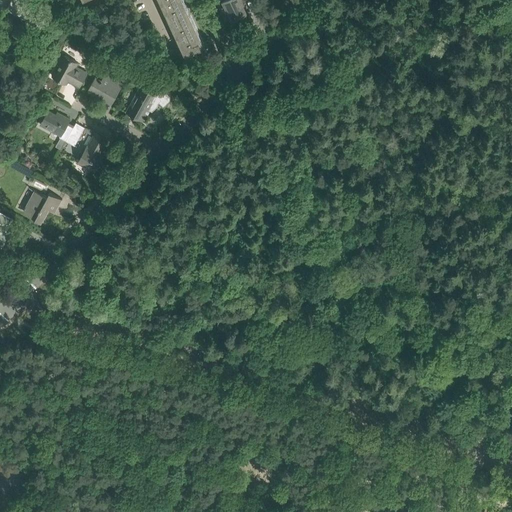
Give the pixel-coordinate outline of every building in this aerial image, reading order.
[(18,0),(10,0),(6,9),(28,21),(32,23),(34,19),(42,24),(47,15),(18,0)] [(166,7),(172,21),(190,12),(184,0),(162,0),(163,1),(162,2),(165,8),(166,7)] [(225,6),(219,9),(225,21),(231,18),(232,20),(247,13),(241,1),(243,0),(224,0),(223,1),(225,6)] [(190,12),(172,21),(178,34),(177,34),(180,40),(181,40),(187,53),(186,53),(186,54),(205,45),(190,12)] [(64,55),(52,76),(66,84),(69,78),(74,80),(73,82),(80,86),(87,72),(76,66),(78,62),(64,55)] [(88,91),(99,96),(102,98),(103,96),(105,96),(113,101),(123,83),(105,74),(102,80),(96,76),(88,91)] [(129,105),(126,111),(131,114),(131,116),(132,118),(134,119),(135,119),(137,118),(142,120),(149,109),(152,111),(159,104),(158,104),(159,102),(164,107),(172,98),(171,96),(165,90),(163,89),(158,94),(153,91),(153,90),(153,89),(154,89),(153,88),(153,87),(153,86),(152,86),(152,85),(151,85),(150,84),(149,84),(148,84),(148,85),(147,85),(146,85),(146,86),(145,87),(141,84),(135,95),(138,96),(132,107),(129,105)] [(0,112),(3,114),(10,103),(0,97),(0,112)] [(59,137),(66,140),(73,127),(67,124),(70,119),(61,114),(60,116),(48,110),(40,124),(60,135),(59,137)] [(76,122),(73,127),(66,140),(75,145),(85,127),(76,122)] [(107,139),(96,133),(88,146),(87,146),(78,161),(95,171),(104,155),(100,153),(107,139)] [(35,190),(27,205),(32,208),(28,215),(41,222),(49,208),(55,212),(62,199),(50,192),(47,196),(35,190)] [(3,232),(10,219),(0,213),(0,245),(6,234),(3,232)]
